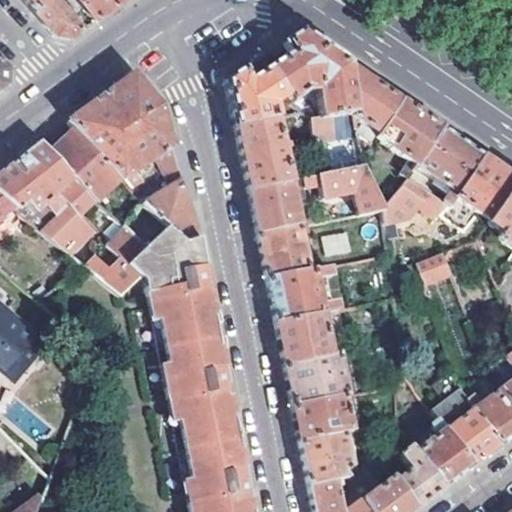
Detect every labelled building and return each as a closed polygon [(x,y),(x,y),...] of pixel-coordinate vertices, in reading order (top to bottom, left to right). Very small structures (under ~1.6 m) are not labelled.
[(17,0),(31,15),(47,0),(17,0)] [(47,0),(31,15),(53,39),(61,39),(70,39),(79,32),(54,3),(56,0),(47,0)] [(70,0),(92,23),(100,17),(117,6),(125,0),(70,0)] [(319,47),(299,34),(281,45),(288,56),(266,71),(287,102),(289,105),(303,95),(315,95),(319,121),(309,122),(312,143),(333,141),(328,120),(338,119),(340,124),(350,122),(349,117),(346,66),(332,56),(319,47)] [(364,78),(346,66),(349,117),(376,136),(400,103),(364,78)] [(223,83),(233,129),(275,121),(271,106),(278,101),(282,105),(287,102),(266,71),(249,82),(241,71),(223,83)] [(65,124),(72,131),(118,181),(133,196),(138,193),(125,180),(142,167),(161,183),(177,173),(160,115),(158,109),(156,106),(140,86),(131,75),(97,100),(65,124)] [(434,127),(400,103),(376,136),(374,140),(405,163),(397,175),(404,180),(413,168),(440,131),(434,127)] [(275,121),(233,129),(246,193),(289,184),(282,152),(287,151),(286,146),(281,147),(275,121)] [(66,136),(47,153),(86,195),(94,203),(118,181),(72,131),(66,136)] [(481,159),(440,131),(413,168),(455,197),(481,159)] [(94,203),(86,195),(47,153),(38,144),(28,151),(14,161),(0,171),(0,198),(14,210),(54,244),(80,222),(77,218),(94,203)] [(455,197),(452,200),(487,223),(511,186),(511,179),(481,159),(455,197)] [(246,193),(255,236),(308,225),(313,224),(312,217),(296,220),(292,200),(303,198),(301,188),(316,185),(319,200),(352,193),(357,215),(381,210),(360,170),(326,176),(317,178),(289,184),(246,193)] [(142,206),(164,226),(181,241),(183,242),(197,239),(190,218),(180,182),(142,206)] [(401,183),(381,210),(383,222),(406,222),(421,203),(405,193),(408,188),(401,183)] [(511,186),(487,223),(485,226),(497,233),(493,239),(511,251),(511,186)] [(0,220),(14,210),(0,198),(0,220)] [(438,203),(446,209),(450,203),(442,198),(438,203)] [(80,222),(54,244),(70,257),(91,233),(80,222)] [(117,222),(104,234),(111,242),(106,247),(119,261),(124,266),(144,246),(117,222)] [(308,225),(255,236),(265,282),(307,271),(299,234),(309,231),(308,225)] [(124,266),(137,279),(144,273),(152,281),(195,511),(250,511),(197,239),(183,242),(181,241),(164,226),(144,246),(124,266)] [(383,227),(387,251),(390,276),(399,272),(410,268),(406,229),(383,227)] [(446,268),(441,255),(415,266),(421,284),(422,287),(450,277),(446,268)] [(94,258),(84,269),(118,297),(137,279),(124,266),(119,261),(108,272),(94,258)] [(509,273),(486,269),(496,292),(509,273)] [(265,282),(274,326),(321,316),(311,270),(308,271),(307,271),(265,282)] [(390,276),(391,286),(401,283),(399,272),(390,276)] [(0,291),(0,374),(11,384),(45,345),(4,311),(13,302),(0,291)] [(274,326),(282,367),(329,357),(328,351),(333,349),(332,342),(326,344),(321,316),(274,326)] [(511,369),(511,379),(499,389),(511,406),(511,352),(504,358),(511,369)] [(282,367),(291,408),(343,398),(345,397),(337,356),(336,356),(329,357),(282,367)] [(466,401),(499,447),(505,443),(511,437),(511,406),(499,389),(477,406),(470,398),(466,401)] [(435,423),(470,469),(477,464),(499,447),(466,401),(459,392),(428,414),(435,423)] [(291,408),(298,443),(344,434),(351,433),(343,398),(291,408)] [(435,436),(416,451),(444,488),(464,474),(470,469),(435,423),(428,428),(435,436)] [(344,434),(298,443),(307,487),(346,470),(353,467),(350,454),(354,453),(353,449),(348,450),(344,434)] [(395,482),(413,511),(429,500),(444,488),(416,451),(412,446),(400,455),(410,471),(395,482)] [(312,511),(342,511),(341,502),(338,490),(343,489),(342,481),(350,478),(346,470),(307,487),(312,511)] [(363,501),(368,511),(411,511),(413,511),(395,482),(393,478),(363,501)] [(368,511),(363,501),(361,499),(344,511),(368,511)] [(34,511),(38,502),(23,511),(34,511)]
